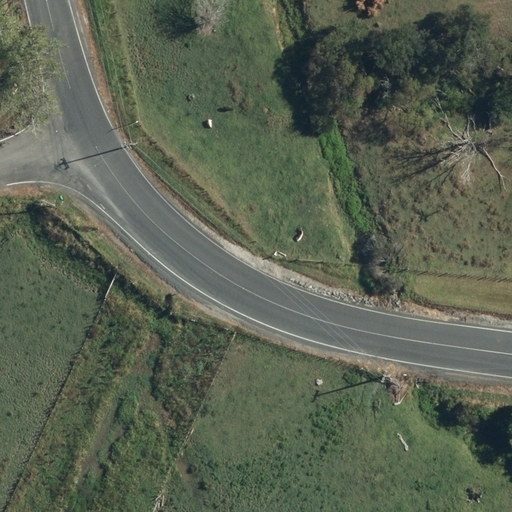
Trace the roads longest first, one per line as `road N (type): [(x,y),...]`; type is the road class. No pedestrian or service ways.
road 1 (unclassified): [(511,353),(355,328),(259,299),(140,213),(82,134)]
road 2 (unclassified): [(82,134),(45,0)]
